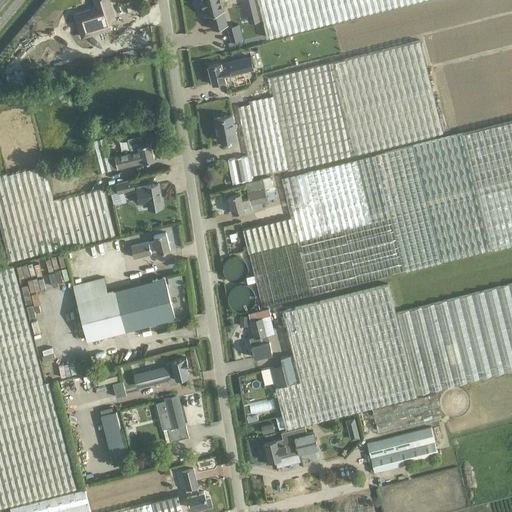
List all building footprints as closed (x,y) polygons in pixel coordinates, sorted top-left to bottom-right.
[(94,0),(97,8),(75,14),(82,37),(111,28),(108,20),(114,18),(108,0),(94,0)] [(224,16),(223,11),(225,10),(222,0),(201,0),(206,15),(212,13),(214,19),(210,20),(213,29),(212,29),(228,25),(227,25),(225,16),(224,16)] [(257,0),(267,38),(420,0),(257,0)] [(238,7),(241,21),(251,19),(248,5),(238,7)] [(261,20),(244,25),(247,36),(264,32),(261,20)] [(226,26),(230,41),(242,38),(239,23),(226,26)] [(217,39),(220,51),(228,49),(226,42),(228,42),(227,36),(217,39)] [(237,97),(247,155),(228,158),(232,183),(251,180),(250,176),(288,168),(288,171),(351,156),(351,155),(442,132),(419,41),(332,63),(258,81),(260,93),(237,97)] [(252,63),(250,57),(244,59),(244,58),(227,62),(228,67),(222,68),(221,63),(208,66),(211,76),(207,77),(209,84),(212,84),(213,84),(225,81),(224,75),(230,73),(231,75),(248,70),(247,65),(252,63)] [(232,115),(215,118),(219,141),(236,138),(232,115)] [(511,121),(282,178),(291,217),(243,229),(263,306),(511,245),(511,121)] [(150,142),(144,144),(141,136),(128,139),(131,151),(109,157),(104,138),(91,141),(98,172),(118,168),(118,166),(142,160),(142,163),(155,160),(150,142)] [(115,235),(103,188),(53,200),(44,164),(0,174),(0,225),(9,262),(115,235)] [(116,183),(108,185),(111,195),(135,188),(133,178),(116,183)] [(244,206),(250,204),(276,198),(273,186),(265,188),(263,179),(245,183),(249,197),(242,199),(240,193),(228,196),(233,213),(245,210),(244,206)] [(159,184),(145,186),(145,185),(136,186),(139,203),(148,202),(149,209),(163,206),(159,184)] [(154,236),(155,239),(131,245),(131,246),(125,248),(128,259),(152,253),(150,249),(157,247),(158,253),(171,249),(166,233),(154,236)] [(83,274),(95,271),(88,245),(77,248),(83,274)] [(14,266),(0,269),(0,507),(76,488),(49,381),(43,383),(14,266)] [(87,340),(165,320),(175,317),(165,277),(133,285),(130,274),(107,279),(106,277),(73,285),(87,340)] [(183,284),(181,274),(167,277),(170,287),(183,284)] [(271,368),(275,387),(286,428),(417,395),(511,371),(511,283),(396,313),(389,284),(282,311),(294,355),(280,358),(282,365),(271,368)] [(273,354),(269,341),(268,335),(274,333),(270,315),(269,316),(267,310),(249,315),(250,320),(254,337),(250,338),(253,351),(251,351),(253,357),(255,357),(255,358),(273,354)] [(178,382),(177,378),(188,375),(186,365),(188,365),(186,357),(184,358),(184,357),(172,360),(173,366),(166,367),(135,374),(138,386),(168,379),(169,384),(178,382)] [(54,378),(65,376),(64,364),(52,366),(54,378)] [(118,368),(96,374),(99,386),(121,380),(118,368)] [(172,428),(186,424),(178,394),(164,397),(172,428)] [(435,394),(372,410),(379,435),(442,419),(435,394)] [(251,413),(269,409),(267,400),(249,404),(251,413)] [(126,454),(114,406),(98,410),(110,458),(126,454)] [(356,419),(346,421),(350,439),(359,437),(356,419)] [(275,430),(273,423),(261,426),(263,434),(275,430)] [(298,454),(317,449),(313,432),(306,434),(304,427),(281,433),(282,439),(263,444),(266,453),(263,454),(266,465),(276,463),(275,460),(287,457),(286,453),(297,450),(298,454)] [(375,473),(439,457),(431,427),(367,443),(375,473)] [(215,466),(215,459),(206,458),(205,466),(215,466)] [(199,492),(198,487),(198,486),(194,469),(182,472),(188,495),(187,496),(190,509),(196,507),(197,511),(213,507),(211,497),(206,498),(204,491),(199,492)] [(11,511),(90,511),(85,489),(10,508),(11,511)] [(182,511),(178,496),(153,502),(113,511),(182,511)]
